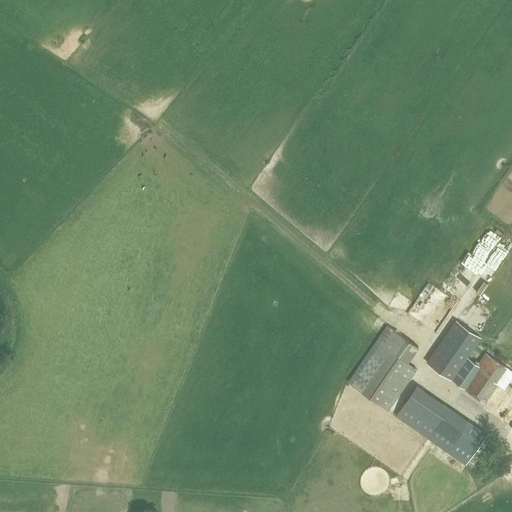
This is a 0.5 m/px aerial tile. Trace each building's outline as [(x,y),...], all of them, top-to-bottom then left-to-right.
[(481,266),(490,252),(485,249),(476,263),(481,266)] [(448,296),(441,288),(415,314),(423,321),(448,296)] [(393,304),(400,314),(409,309),(402,298),(393,304)] [(428,361),(452,379),(481,338),(457,321),(428,361)] [(388,409),(417,368),(408,362),(419,346),(388,324),(348,381),(362,391),(388,409)] [(511,373),(511,370),(486,352),(479,362),(477,360),(475,362),(468,357),(453,379),(485,402),(498,383),(503,387),(511,373)] [(417,385),(396,415),(403,420),(424,390),(417,385)] [(443,403),(423,433),(430,438),(450,408),(443,403)] [(468,420),(447,450),(466,463),(487,433),(468,420)] [(111,491),(111,468),(97,468),(97,491),(111,491)]
